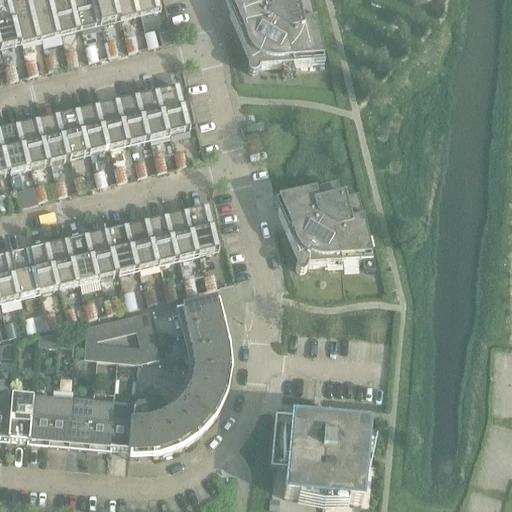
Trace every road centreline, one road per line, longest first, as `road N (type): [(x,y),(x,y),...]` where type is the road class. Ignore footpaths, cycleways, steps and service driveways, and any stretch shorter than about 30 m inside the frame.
road 1 (residential): [(0,478),(153,492),(188,482),(227,453),(245,426),(266,296),(233,168)]
road 2 (residential): [(0,224),(233,168)]
road 3 (residential): [(0,100),(204,51)]
road 4 (residential): [(233,168),(204,51)]
